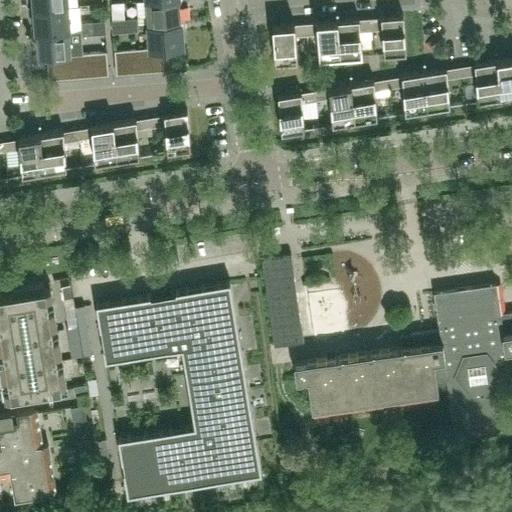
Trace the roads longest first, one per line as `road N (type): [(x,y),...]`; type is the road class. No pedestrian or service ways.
road 1 (tertiary): [(0,228),(257,184)]
road 2 (tertiary): [(257,184),(511,146)]
road 3 (residential): [(54,105),(239,86)]
